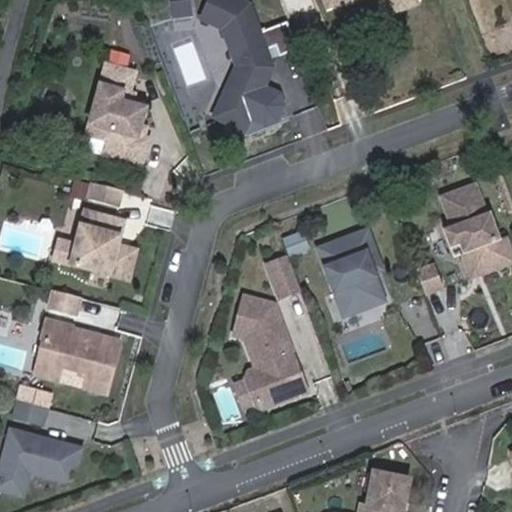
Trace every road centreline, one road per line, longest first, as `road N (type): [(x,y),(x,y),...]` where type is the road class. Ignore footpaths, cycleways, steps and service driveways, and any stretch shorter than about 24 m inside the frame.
road 1 (residential): [(195,498),(159,402),(211,217),(237,199),(511,97)]
road 2 (residential): [(195,498),(511,379)]
road 3 (unknown): [(165,418),(101,426),(16,410)]
road 4 (residential): [(451,511),(462,444),(511,412)]
